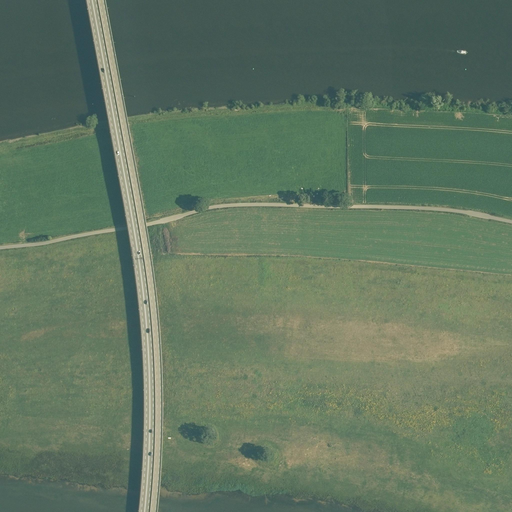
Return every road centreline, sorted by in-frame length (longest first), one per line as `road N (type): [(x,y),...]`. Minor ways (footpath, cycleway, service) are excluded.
road 1 (unclassified): [(511,221),(439,209),(225,205),(0,248)]
road 2 (unclassified): [(152,511),(155,316),(100,0)]
road 3 (primary): [(144,511),(143,294),(91,0)]
